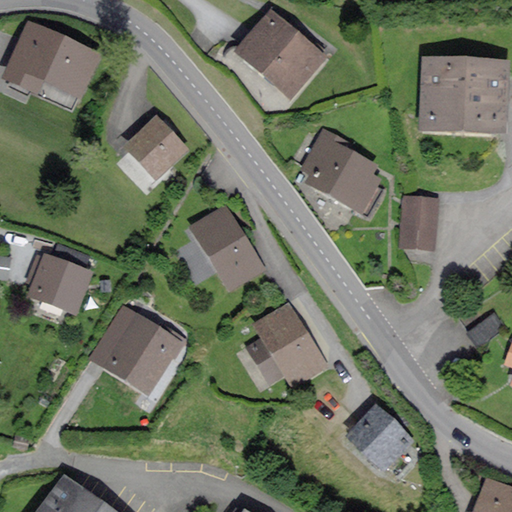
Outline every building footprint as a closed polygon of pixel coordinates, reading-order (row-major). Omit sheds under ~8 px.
[(320,57),(271,15),(241,50),(290,92),(320,57)] [(97,55),(30,22),(5,75),(37,90),(44,75),(79,92),(97,55)] [(506,76),(428,70),(423,135),(502,141),(506,76)] [(185,149),(158,119),(129,145),(157,175),(185,149)] [(345,142),(325,131),(306,166),(314,170),(308,180),(361,209),(377,180),(369,176),(374,166),(342,148),(345,142)] [(435,201),(406,199),(403,244),(431,246),(435,201)] [(260,269),(225,210),(196,227),(231,287),(260,269)] [(0,276),(8,278),(12,255),(0,253),(0,276)] [(89,271),(45,256),(43,260),(37,258),(29,282),(36,284),(33,294),(76,310),(89,271)] [(323,367),(290,306),(258,323),(266,339),(251,348),(269,382),(286,373),(292,384),(323,367)] [(179,343),(137,317),(108,365),(150,391),(179,343)] [(409,440),(377,408),(351,435),(383,466),(409,440)] [(113,511),(67,477),(40,511),(113,511)] [(511,511),(511,489),(490,481),(477,511),(511,511)]
